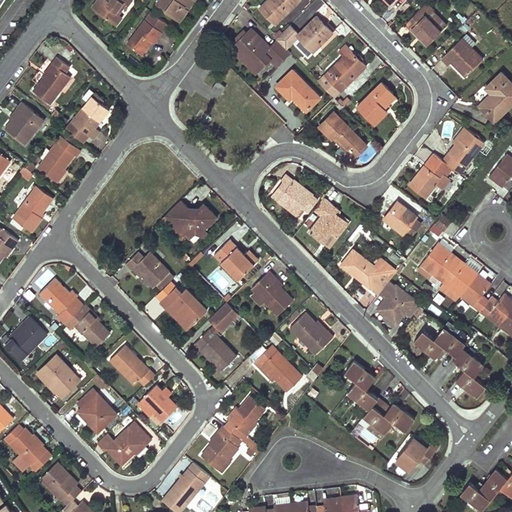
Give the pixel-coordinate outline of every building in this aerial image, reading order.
[(98,0),(93,7),(116,25),(123,16),(119,13),(126,3),(128,4),(131,0),(98,0)] [(170,3),(166,0),(159,0),(158,2),(166,9),(170,3)] [(166,0),(170,3),(166,9),(180,18),(187,9),(183,6),(186,2),(188,2),(190,0),(166,0)] [(187,9),(194,0),(190,0),(188,2),(186,2),(183,6),(187,9)] [(299,0),(267,0),(260,8),(272,20),(278,14),(281,18),(299,0)] [(433,9),(427,2),(407,22),(428,43),(441,30),(426,15),(431,10),(433,9)] [(446,25),(431,10),(426,15),(441,30),(446,25)] [(167,24),(151,12),(128,43),(140,52),(150,39),(153,41),(154,42),(167,24)] [(278,14),(272,20),(276,23),(281,18),(278,14)] [(333,32),(317,16),(299,33),(291,25),(276,39),(277,40),(283,45),(296,32),(299,36),(313,51),(333,32)] [(283,45),(277,40),(271,46),(252,28),(246,34),(231,49),(257,75),(271,61),(277,66),(290,53),(286,48),(283,45)] [(246,34),(244,31),(228,46),(231,49),(246,34)] [(296,32),(283,45),(286,48),(299,36),(296,32)] [(475,41),(467,33),(442,57),(449,64),(453,60),(455,62),(453,64),(466,76),(483,59),(470,46),(475,41)] [(153,41),(150,39),(140,52),(143,54),(153,41)] [(318,81),(332,95),(339,88),(338,86),(344,80),(347,84),(366,65),(350,49),(318,81)] [(71,64),(59,54),(54,60),(56,62),(46,74),(35,89),(51,101),(72,74),(67,70),(71,64)] [(46,74),(56,62),(54,60),(44,73),(46,74)] [(320,96),(293,69),(277,85),(290,99),(294,95),(297,97),(296,98),(307,110),(320,96)] [(511,102),(511,82),(502,72),(487,86),(492,92),(480,104),(494,119),(511,102)] [(332,95),(334,97),(347,84),(344,80),(338,86),(339,88),(332,95)] [(220,94),(225,86),(218,81),(212,89),(220,94)] [(398,99),(382,82),(358,107),(375,123),(387,111),(385,109),(382,105),(385,101),(389,105),(391,107),(398,99)] [(105,97),(96,90),(73,120),(95,137),(101,129),(97,125),(102,118),(100,117),(104,113),(106,115),(111,107),(103,100),(105,97)] [(45,117),(23,99),(17,106),(20,109),(6,127),(26,142),(45,117)] [(60,116),(64,111),(58,106),(54,111),(60,116)] [(367,144),(334,111),(320,125),(333,138),(336,135),(351,150),(353,148),(359,153),(367,144)] [(456,144),(468,129),(464,126),(453,141),(456,144)] [(484,141),(468,129),(456,144),(443,160),(439,157),(430,169),(425,165),(410,184),(426,197),(436,184),(443,189),(451,179),(444,174),(450,165),(460,173),(484,141)] [(83,148),(63,133),(40,165),(56,178),(65,166),(75,152),(78,155),(83,148)] [(336,135),(333,138),(353,158),(359,153),(353,148),(351,150),(336,135)] [(0,172),(11,158),(0,150),(0,172)] [(430,169),(439,157),(434,153),(425,165),(430,169)] [(511,156),(507,153),(490,176),(503,186),(511,174),(511,156)] [(28,158),(25,163),(32,169),(36,164),(28,158)] [(32,169),(25,163),(19,171),(28,178),(33,172),(31,170),(32,169)] [(68,168),(65,166),(56,178),(59,180),(68,168)] [(289,184),(294,179),(288,174),(284,180),(289,184)] [(313,194),(294,179),(289,184),(284,180),(272,194),(298,214),(302,208),(313,194)] [(54,195),(39,184),(15,216),(33,229),(43,215),(40,213),(42,210),(54,195)] [(319,198),(313,194),(302,208),(308,213),(319,198)] [(195,209),(183,197),(169,210),(183,224),(178,229),(184,236),(188,233),(191,236),(196,231),(202,225),(204,228),(206,226),(218,214),(205,200),(195,209)] [(341,210),(324,197),(314,209),(322,215),(310,231),(324,242),(332,231),(335,233),(338,235),(348,222),(338,215),(341,210)] [(417,216),(398,201),(384,218),(404,232),(405,231),(411,235),(421,222),(415,218),(417,216)] [(183,224),(169,210),(164,215),(178,229),(183,224)] [(442,234),(453,220),(443,213),(433,226),(442,234)] [(20,238),(4,225),(0,230),(0,259),(5,253),(12,243),(15,245),(20,238)] [(210,229),(206,226),(204,228),(202,225),(196,231),(205,234),(210,229)] [(327,244),(335,233),(332,231),(324,242),(327,244)] [(239,245),(231,237),(215,253),(227,265),(231,261),(243,274),(257,260),(248,250),(246,252),(243,255),(236,248),(239,245)] [(421,265),(511,335),(511,298),(505,293),(499,301),(496,304),(489,299),(483,294),(492,282),(465,262),(456,273),(443,264),(452,252),(451,250),(454,246),(442,237),(421,265)] [(15,245),(12,243),(5,253),(7,255),(15,245)] [(246,252),(239,245),(236,248),(243,255),(246,252)] [(250,248),(248,250),(257,260),(260,257),(250,248)] [(171,269),(151,249),(145,255),(140,249),(127,262),(134,268),(136,267),(154,286),(171,269)] [(378,293),(391,277),(384,272),(374,264),(354,249),(342,265),(355,275),(356,273),(372,285),(370,287),(378,293)] [(465,261),(452,252),(443,264),(456,273),(465,262),(465,261)] [(374,264),(384,272),(390,264),(380,256),(374,264)] [(243,274),(231,261),(227,265),(240,277),(243,274)] [(277,275),(271,268),(253,286),(257,290),(265,299),(279,314),(294,299),(282,285),(274,278),(277,275)] [(219,289),(227,283),(217,270),(209,276),(219,289)] [(356,273),(355,275),(370,287),(372,285),(356,273)] [(76,312),(84,304),(75,295),(78,293),(72,288),(70,290),(55,275),(39,290),(68,319),(76,312)] [(285,283),(277,275),(274,278),(282,285),(285,283)] [(208,308),(187,286),(183,291),(177,285),(161,301),(188,328),(208,308)] [(265,299),(257,290),(252,295),(260,304),(265,299)] [(496,304),(499,301),(492,295),(489,299),(496,304)] [(239,312),(227,300),(209,318),(221,330),(239,312)] [(92,307),(86,301),(84,304),(76,312),(81,317),(75,323),(96,344),(111,330),(100,319),(90,309),(92,307)] [(93,307),(90,309),(100,319),(102,317),(93,307)] [(423,312),(418,308),(414,314),(418,317),(423,312)] [(315,321),(306,311),(290,326),(316,352),(334,335),(327,328),(325,330),(315,321)] [(48,333),(31,316),(24,322),(27,325),(14,338),(7,344),(21,359),(48,333)] [(318,318),(315,321),(325,330),(327,328),(318,318)] [(27,325),(24,322),(11,335),(14,338),(27,325)] [(465,343),(444,326),(435,338),(424,329),(415,340),(436,356),(445,345),(457,355),(454,358),(466,367),(457,378),(478,395),(487,384),(475,375),(484,364),(462,347),(465,343)] [(238,355),(211,328),(196,342),(223,369),(238,355)] [(303,373),(273,342),(257,357),(262,362),(276,377),(287,388),(303,373)] [(145,384),(156,373),(127,343),(111,359),(135,383),(140,379),(145,384)] [(81,377),(56,351),(38,369),(48,380),(50,379),(58,386),(56,388),(63,395),(81,377)] [(406,430),(415,418),(394,402),(390,406),(367,388),(376,376),(355,360),(346,371),(357,380),(348,392),(369,408),(364,415),(386,432),(395,421),(406,430)] [(276,377),(262,362),(259,365),(273,379),(276,377)] [(58,386),(50,379),(48,380),(38,369),(36,371),(54,390),(56,388),(58,386)] [(109,383),(98,372),(94,376),(105,387),(109,383)] [(163,387),(158,381),(142,397),(155,410),(162,418),(178,403),(169,393),(172,390),(166,384),(163,387)] [(117,412),(93,387),(78,401),(83,406),(91,414),(87,418),(98,430),(117,412)] [(229,419),(225,424),(241,438),(255,419),(266,406),(250,393),(240,406),(229,419)] [(155,410),(142,397),(138,401),(151,415),(155,410)] [(0,429),(14,416),(0,401),(0,429)] [(229,419),(240,406),(238,404),(227,417),(229,419)] [(91,414),(83,406),(79,410),(87,418),(91,414)] [(259,422),(255,419),(241,438),(255,449),(260,443),(249,434),(259,422)] [(152,438),(135,420),(115,438),(108,431),(97,441),(104,448),(107,446),(123,463),(135,452),(133,450),(133,449),(143,441),(146,444),(152,438)] [(235,444),(241,438),(225,424),(223,422),(218,428),(220,430),(210,442),(201,453),(216,467),(226,455),(235,444)] [(33,433),(26,425),(10,441),(37,469),(49,457),(40,447),(44,444),(33,433)] [(220,430),(218,428),(208,440),(210,442),(220,430)] [(35,431),(33,433),(44,444),(46,442),(35,431)] [(434,452),(415,437),(397,459),(409,470),(415,463),(419,458),(425,463),(434,452)] [(146,444),(143,441),(133,449),(136,453),(146,444)] [(235,444),(226,455),(228,457),(237,445),(235,444)] [(226,455),(216,467),(221,470),(230,459),(228,457),(226,455)] [(421,468),(425,463),(419,458),(415,463),(421,468)] [(209,473),(194,460),(171,488),(187,500),(209,473)] [(59,461),(57,463),(41,478),(62,498),(64,496),(70,502),(82,490),(69,476),(71,474),(59,461)] [(511,471),(511,470),(507,466),(503,472),(508,476),(511,471)] [(477,486),(470,481),(461,493),(482,509),(500,486),(511,494),(511,471),(508,476),(503,472),(497,467),(485,483),(480,489),(477,486)] [(480,489),(485,483),(481,480),(477,486),(480,489)] [(162,484),(159,492),(165,495),(168,486),(162,484)] [(187,500),(171,488),(163,498),(178,511),(187,500)] [(359,503),(358,494),(324,498),(325,507),(325,511),(309,511),(308,500),(274,504),(274,511),(266,511),(266,505),(249,506),(249,511),(368,511),(368,508),(360,509),(359,503)] [(0,501),(3,499),(0,495),(0,511),(11,511),(6,505),(0,509),(0,501)] [(90,505),(84,498),(69,511),(93,511),(88,507),(90,505)]
